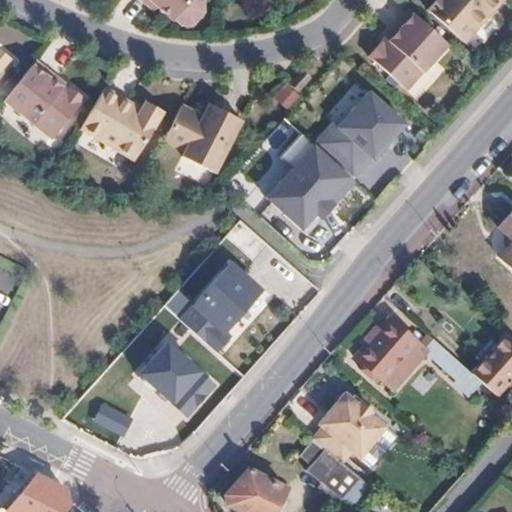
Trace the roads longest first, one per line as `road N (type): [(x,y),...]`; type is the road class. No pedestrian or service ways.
road 1 (residential): [(511,108),(230,434),(156,506)]
road 2 (residential): [(34,0),(124,39),(210,53),(292,40),(348,0)]
road 3 (residential): [(114,484),(0,426)]
